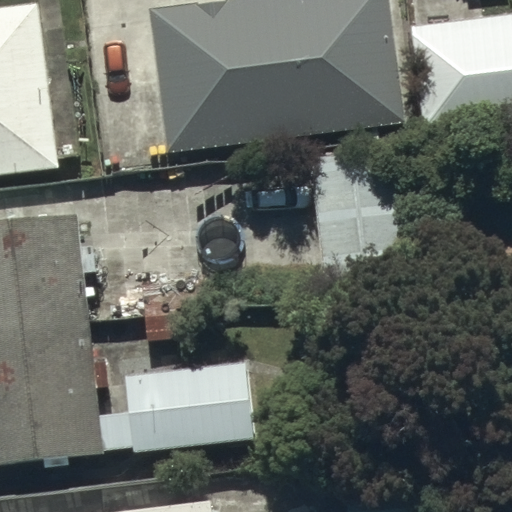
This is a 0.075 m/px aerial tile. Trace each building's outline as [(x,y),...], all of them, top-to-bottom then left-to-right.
[(386,0),(316,0),(149,20),(166,164),(402,136),(386,0)] [(0,188),(56,182),(55,170),(77,168),(77,159),(52,161),(40,20),(0,23),(0,188)] [(511,26),(412,38),(423,139),(511,128),(511,26)] [(398,164),(310,173),(322,296),(410,287),(398,164)] [(77,229),(0,237),(0,481),(102,471),(101,464),(258,447),(249,370),(123,384),(128,430),(99,433),(77,229)] [(206,290),(142,296),(147,355),(181,352),(179,327),(209,324),(206,290)]
